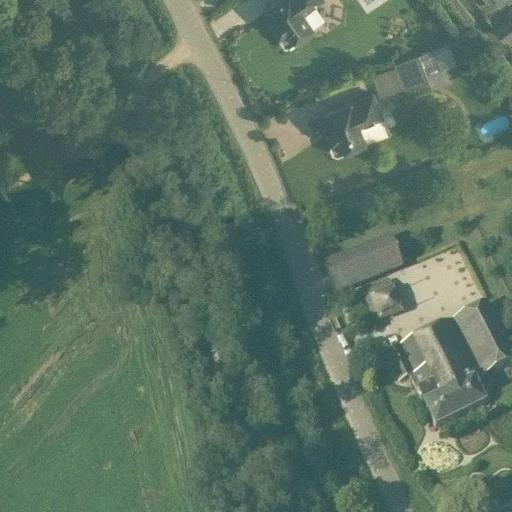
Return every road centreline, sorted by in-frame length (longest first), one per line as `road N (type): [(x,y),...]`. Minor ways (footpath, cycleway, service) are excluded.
road 1 (unclassified): [(398,511),(246,135),(171,0)]
road 2 (track): [(162,71),(290,428),(332,511)]
road 3 (track): [(0,196),(149,88)]
